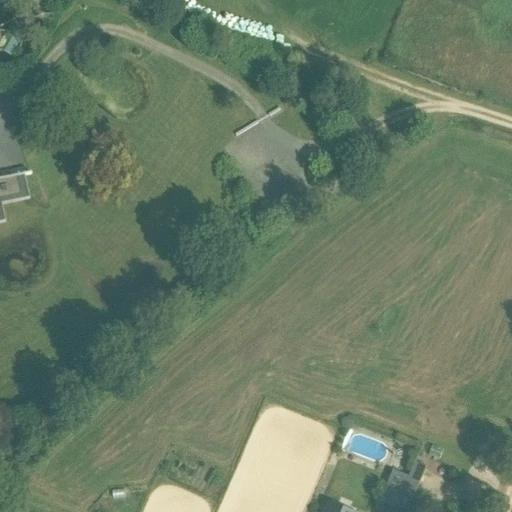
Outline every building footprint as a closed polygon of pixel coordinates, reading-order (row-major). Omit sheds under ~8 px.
[(7,34),(0,46),(0,52),(13,59),(22,43),(7,34)] [(0,220),(0,221),(0,219),(0,201),(12,199),(12,200),(21,198),(17,177),(0,180),(0,220)] [(82,274),(99,267),(94,257),(77,264),(82,274)] [(487,448),(490,430),(477,427),(474,445),(487,448)] [(385,491),(411,502),(420,482),(393,472),(385,491)] [(406,511),(411,502),(385,491),(377,509),(384,511),(406,511)] [(323,511),(353,511),(328,502),(323,511)]
